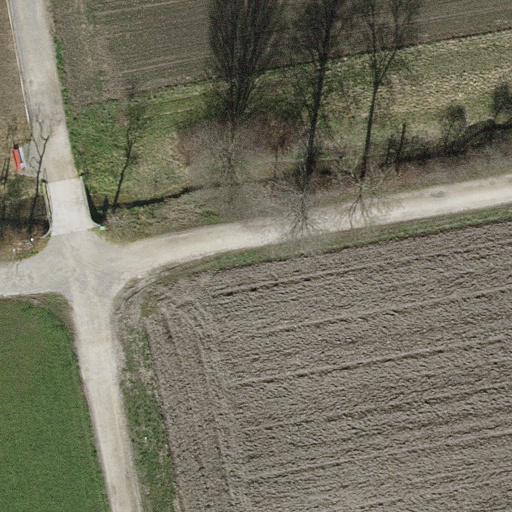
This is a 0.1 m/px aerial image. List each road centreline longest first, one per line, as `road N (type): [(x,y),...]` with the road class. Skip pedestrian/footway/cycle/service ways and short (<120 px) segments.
road 1 (track): [(511,192),(0,282)]
road 2 (track): [(131,511),(83,269)]
